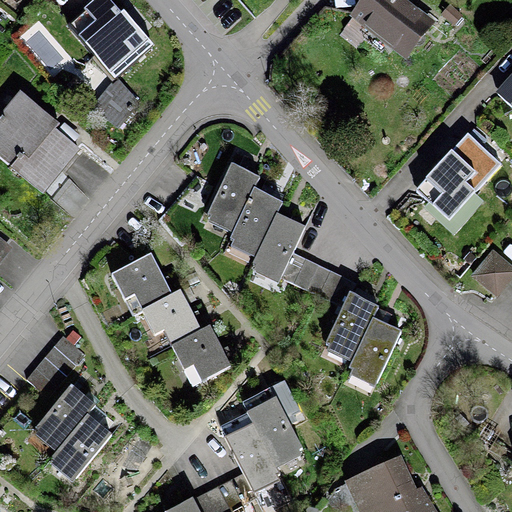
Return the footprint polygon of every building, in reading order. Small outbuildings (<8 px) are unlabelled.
[(104,0),(102,0),(71,28),(114,76),(147,47),(104,0)] [(452,30),(414,0),(371,0),(357,17),(420,68),(452,30)] [(92,142),(20,86),(0,111),(0,149),(53,191),(92,142)] [(122,88),(99,115),(115,129),(138,102),(122,88)] [(511,88),(498,104),(511,115),(511,88)] [(511,173),(511,169),(474,141),(416,219),(456,249),(511,173)] [(259,175),(228,162),(202,220),(233,234),(259,175)] [(280,201),(254,189),(227,246),(253,258),(280,201)] [(306,226),(275,212),(249,271),(279,284),(281,280),(294,254),(306,226)] [(0,256),(13,239),(0,229),(0,256)] [(281,280),(293,286),(306,260),(294,254),(281,280)] [(511,269),(493,255),(474,278),(497,296),(511,277),(511,269)] [(293,286),(307,292),(319,266),(306,260),(293,286)] [(154,262),(118,280),(137,317),(173,299),(154,262)] [(307,292),(319,297),(331,271),(319,266),(307,292)] [(319,297),(331,303),(343,277),(331,271),(319,297)] [(356,283),(343,277),(331,303),(344,309),(350,295),(356,283)] [(182,294),(146,313),(164,350),(200,331),(182,294)] [(380,309),(350,295),(344,309),(325,350),(354,364),(374,321),(380,309)] [(403,334),(374,321),(354,364),(349,376),(378,389),(403,334)] [(207,329),(170,347),(189,384),(225,366),(207,329)] [(54,349),(75,366),(84,355),(64,338),(54,349)] [(75,366),(54,349),(46,359),(66,376),(75,366)] [(66,376),(46,359),(36,370),(57,387),(66,376)] [(57,387),(36,370),(27,381),(47,398),(57,387)] [(96,407),(74,387),(32,434),(54,454),(88,416),(96,407)] [(278,403),(249,417),(255,428),(276,469),(305,454),(278,403)] [(108,433),(88,416),(54,454),(45,465),(64,482),(108,433)] [(255,428),(226,442),(243,474),(251,490),(279,475),(276,469),(255,428)] [(433,511),(402,457),(343,490),(355,511),(433,511)] [(243,474),(231,480),(244,505),(256,499),(251,490),(243,474)] [(230,511),(231,511),(244,505),(231,480),(217,487),(230,511)] [(215,511),(230,511),(217,487),(206,493),(215,511)] [(199,511),(215,511),(206,493),(193,500),(199,511)] [(199,511),(193,500),(169,511),(199,511)]
